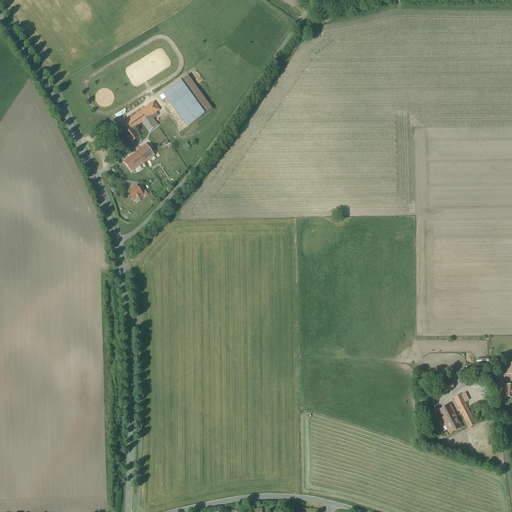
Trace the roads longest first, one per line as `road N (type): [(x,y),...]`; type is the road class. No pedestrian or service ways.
road 1 (tertiary): [(128,511),(130,343),(114,236),(72,131),(0,17)]
road 2 (residential): [(180,511),(278,497),(331,504)]
